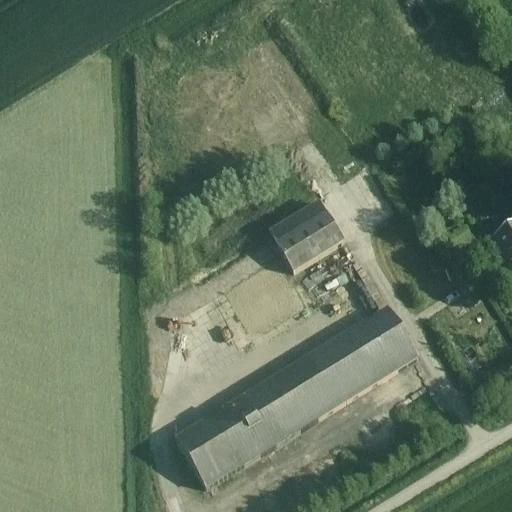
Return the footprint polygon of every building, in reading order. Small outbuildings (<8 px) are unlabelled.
[(467,36),(444,0),(270,0),(260,7),(330,121),(467,36)] [(293,277),(344,245),(327,218),(276,250),(293,277)] [(511,265),(511,270),(505,275),(511,285),(511,228),(493,240),(510,266),(511,265)] [(474,294),(464,301),(470,310),(480,304),(474,294)] [(176,445),(206,494),(417,363),(387,315),(176,445)]
